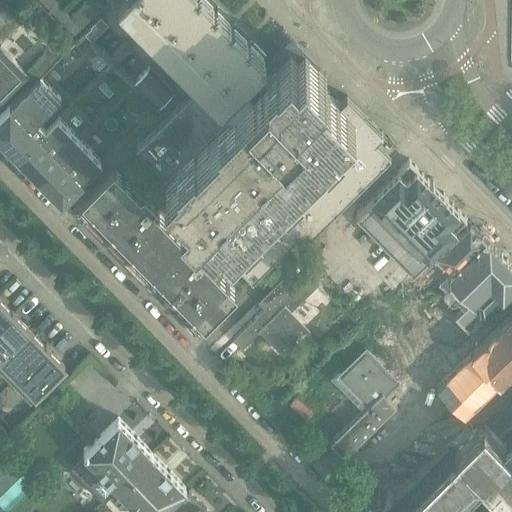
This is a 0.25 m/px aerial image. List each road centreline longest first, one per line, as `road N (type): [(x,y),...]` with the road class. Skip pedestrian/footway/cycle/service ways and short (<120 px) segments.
road 1 (residential): [(335,511),(0,169)]
road 2 (residential): [(0,232),(273,511)]
road 3 (unknown): [(48,219),(176,87),(176,76),(107,2)]
road 4 (tertiary): [(413,52),(446,116),(511,191)]
road 5 (tertiary): [(511,127),(478,91),(449,24)]
